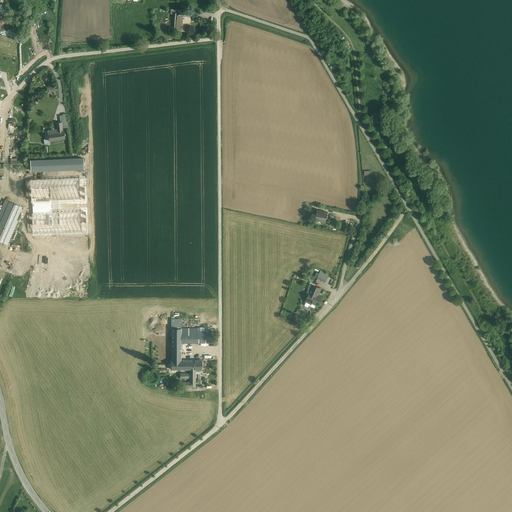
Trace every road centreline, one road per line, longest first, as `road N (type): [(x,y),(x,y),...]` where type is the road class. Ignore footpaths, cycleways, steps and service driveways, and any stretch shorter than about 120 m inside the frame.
road 1 (unclassified): [(218,38),(220,425)]
road 2 (unclassified): [(220,425),(339,296),(407,207)]
road 3 (residential): [(218,38),(54,58),(0,105)]
road 4 (unclassified): [(111,511),(220,425)]
road 5 (tertiary): [(47,511),(16,465),(0,398)]
